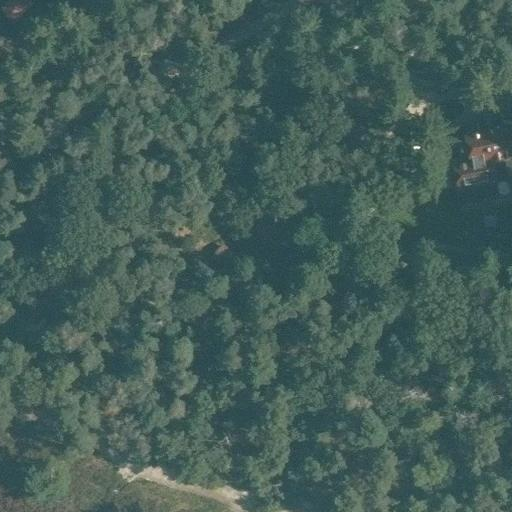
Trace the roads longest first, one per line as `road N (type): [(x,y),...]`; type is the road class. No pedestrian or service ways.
road 1 (residential): [(511,416),(0,235)]
road 2 (residential): [(0,160),(270,0)]
